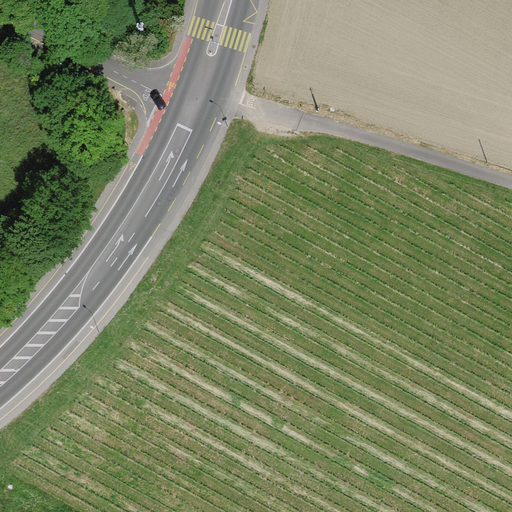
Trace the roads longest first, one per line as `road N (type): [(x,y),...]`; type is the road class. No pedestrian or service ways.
road 1 (secondary): [(197,98),(109,257),(0,379)]
road 2 (unclassified): [(197,98),(511,180)]
road 3 (residential): [(0,14),(163,92),(197,98)]
